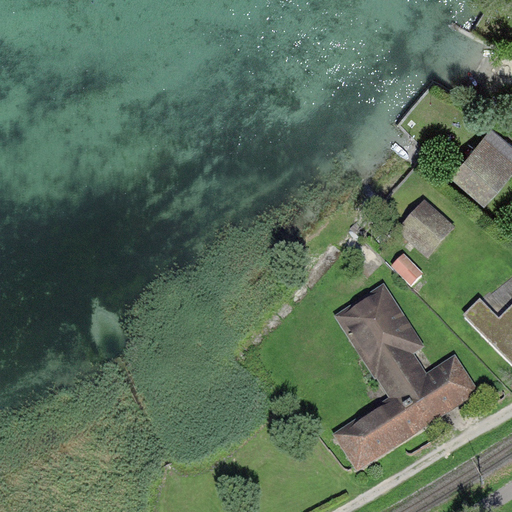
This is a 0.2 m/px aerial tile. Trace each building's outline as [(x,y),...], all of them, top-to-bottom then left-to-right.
[(511,147),(494,132),(456,175),(486,200),(511,170),(511,147)] [(403,234),(429,257),(452,231),(427,208),(403,234)] [(423,277),(404,258),(393,269),(413,287),(423,277)] [(341,439),(360,469),(474,395),(455,365),(427,383),(409,356),(419,349),(384,294),(342,321),(378,376),(379,375),(397,403),(341,439)] [(511,309),(500,321),(482,304),(466,319),(483,336),(495,325),(502,332),(511,321),(511,309)] [(495,325),(483,336),(511,365),(511,321),(502,332),(495,325)]
